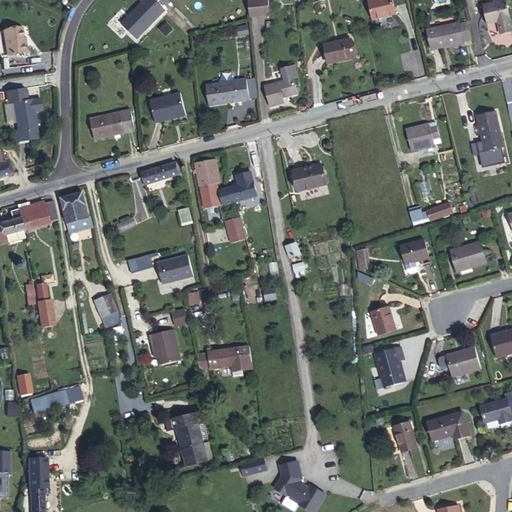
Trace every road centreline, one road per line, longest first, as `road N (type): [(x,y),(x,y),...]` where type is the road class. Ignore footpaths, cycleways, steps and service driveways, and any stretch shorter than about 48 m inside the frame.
road 1 (residential): [(263,130),(314,436)]
road 2 (unknown): [(63,454),(86,382),(49,187)]
road 3 (residential): [(511,64),(263,130)]
road 4 (residential): [(263,130),(66,182)]
road 5 (unclassified): [(66,182),(60,53),(83,0)]
road 6 (unknown): [(90,176),(112,259),(143,315)]
road 7 (residential): [(382,497),(500,474)]
